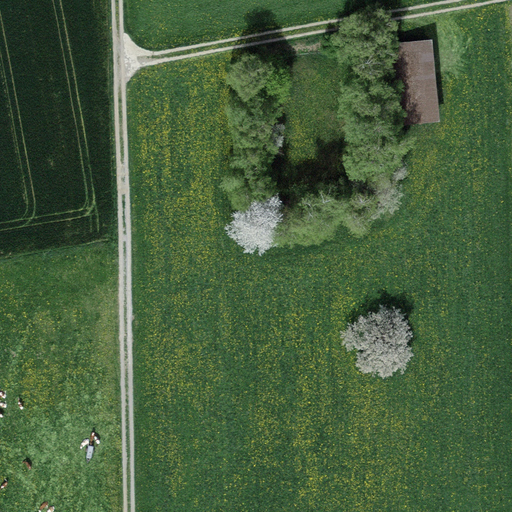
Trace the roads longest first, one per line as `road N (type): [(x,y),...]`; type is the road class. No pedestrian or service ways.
road 1 (track): [(116,0),(133,511)]
road 2 (track): [(120,58),(457,0)]
